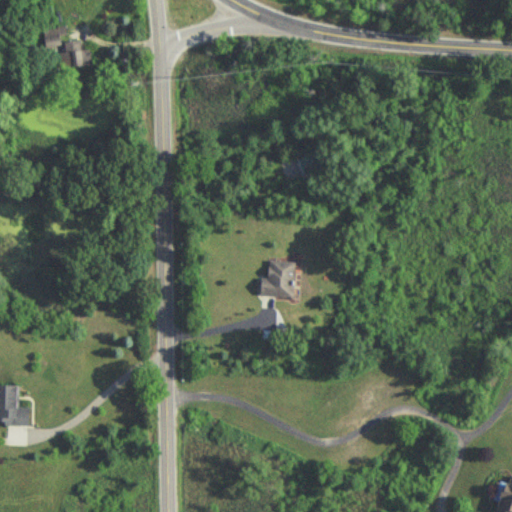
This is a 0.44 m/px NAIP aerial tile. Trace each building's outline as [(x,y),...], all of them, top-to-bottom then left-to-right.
[(57,32),(41,34),(43,48),(59,46),(57,32)] [(89,51),(79,51),(79,43),(62,42),(62,69),(89,69),(89,51)] [(296,158),(313,150),(319,163),(302,171),(296,158)] [(290,300),(294,264),(267,261),(264,282),(259,281),(257,296),(290,300)] [(0,426),(27,427),(28,408),(15,408),(16,388),(0,387),(0,426)] [(511,511),(511,479),(506,477),(493,511),(511,511)]
